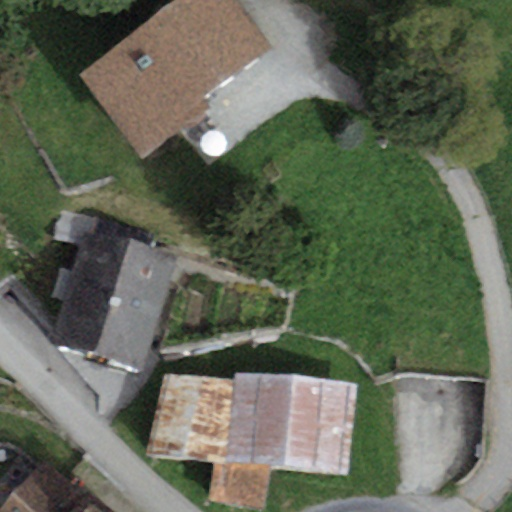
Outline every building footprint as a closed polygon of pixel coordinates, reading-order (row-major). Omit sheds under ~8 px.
[(240,0),(175,0),(82,72),(142,150),(276,46),(240,0)] [(175,256),(85,230),(53,341),(142,367),(175,256)] [(151,456),(215,462),(225,462),(233,375),(159,369),(151,456)] [(355,386),(233,375),(225,462),(215,462),(210,508),(251,511),(267,511),(271,468),(347,475),(355,386)] [(93,511),(44,471),(8,511),(93,511)]
